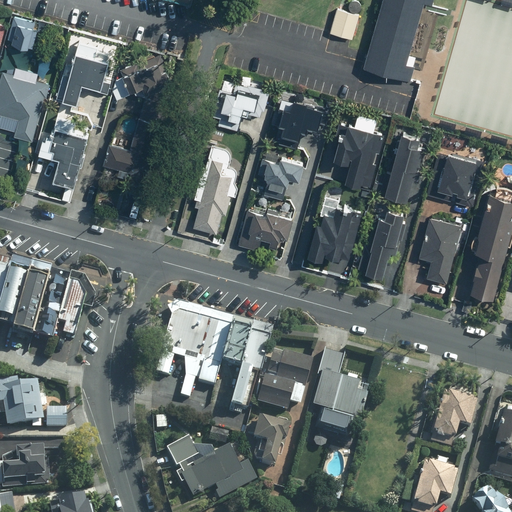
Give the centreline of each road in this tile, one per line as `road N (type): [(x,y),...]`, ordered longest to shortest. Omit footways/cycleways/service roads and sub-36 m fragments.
road 1 (tertiary): [(159,261),(511,358)]
road 2 (unknown): [(393,325),(444,154)]
road 3 (tertiary): [(137,511),(110,404),(113,345)]
road 4 (unknown): [(221,278),(267,115)]
road 5 (unknown): [(283,295),(314,164)]
road 6 (tertiary): [(0,217),(123,251)]
